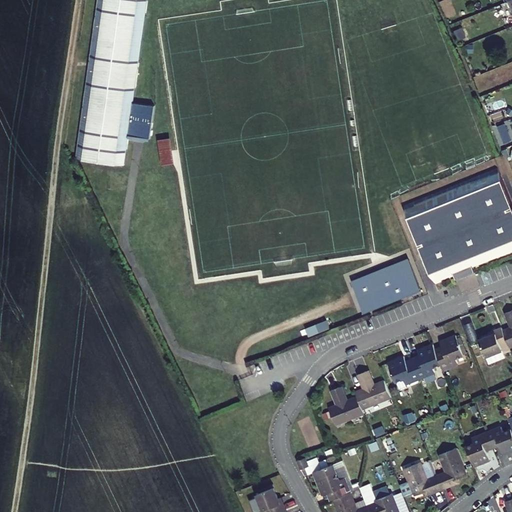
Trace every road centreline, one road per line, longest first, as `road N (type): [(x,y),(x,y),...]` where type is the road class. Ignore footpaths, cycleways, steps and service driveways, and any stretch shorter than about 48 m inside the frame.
road 1 (track): [(78,0),(12,511)]
road 2 (residential): [(511,282),(348,347),(317,368),(278,437),(314,511)]
